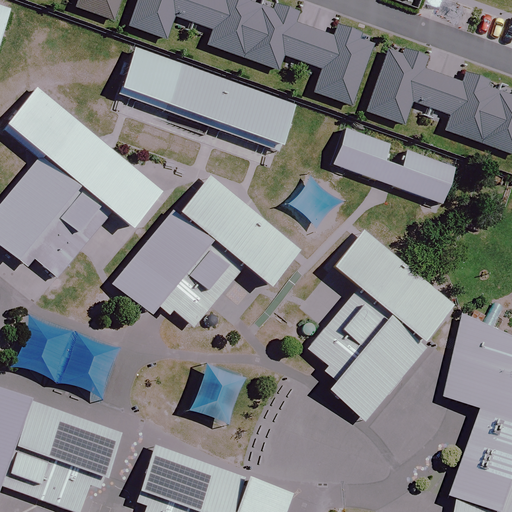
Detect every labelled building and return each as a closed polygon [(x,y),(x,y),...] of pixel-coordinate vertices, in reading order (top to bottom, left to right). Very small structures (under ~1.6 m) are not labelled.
[(29,0),(39,3),(40,0),(82,0),(77,17),(111,29),(121,0),(29,0)] [(136,0),(127,27),(163,40),(172,15),(212,29),(207,44),(278,70),(284,54),(321,68),(312,93),(348,106),(370,45),(357,41),(360,33),(336,25),(331,36),(293,22),(297,12),(275,4),(273,9),(250,1),(250,0),(136,0)] [(401,55),(388,50),(366,110),(403,124),(411,101),(448,114),(442,129),(511,154),(511,91),(511,94),(486,85),(488,79),(465,70),(461,83),(422,69),(426,56),(404,48),(401,55)] [(131,49),(117,89),(280,145),(293,105),(131,49)] [(161,192),(35,87),(4,123),(6,125),(2,130),(36,158),(0,201),(0,246),(25,267),(31,259),(50,275),(54,278),(109,212),(130,229),(161,192)] [(346,127),(332,164),(441,204),(454,167),(406,149),(399,168),(380,161),(387,143),(346,127)] [(302,250),(209,173),(115,286),(148,313),(157,302),(190,329),(243,266),(270,288),(302,250)] [(511,223),(494,217),(468,289),(511,305),(511,223)] [(366,422),(454,309),(364,236),(338,269),(360,286),(308,353),(342,380),(331,394),(366,422)] [(511,345),(464,323),(446,400),(483,413),(454,501),(484,511),(509,511),(511,505),(511,345)] [(121,434),(0,391),(0,499),(4,487),(75,511),(81,511),(90,487),(101,491),(121,434)] [(287,511),(292,500),(155,452),(137,502),(152,507),(150,511),(287,511)]
